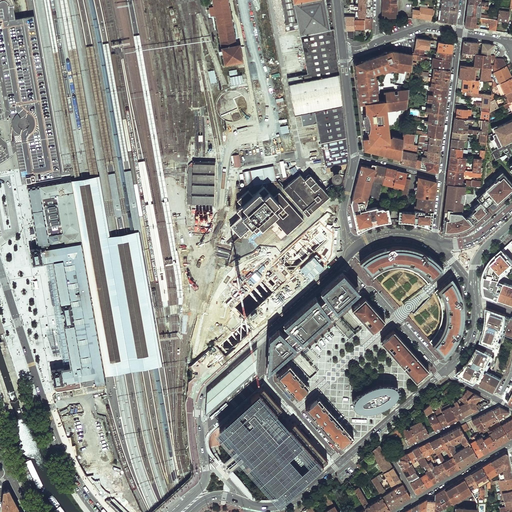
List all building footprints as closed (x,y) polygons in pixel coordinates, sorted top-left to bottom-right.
[(0,0),(0,11),(5,11),(15,9),(14,3),(15,1),(15,0),(0,0)] [(237,44),(228,0),(212,0),(214,6),(210,7),(211,14),(215,13),(226,66),(241,63),(238,44),(237,44)] [(330,0),(273,0),(279,32),(298,29),(299,29),(308,74),(289,77),(296,114),(300,113),(302,125),(316,123),(324,168),(325,168),(326,173),(330,173),(347,169),(349,161),(330,0)] [(382,0),(382,10),(383,11),(383,18),(396,18),(396,11),(397,11),(397,0),(396,0),(382,0)] [(458,0),(441,0),(440,19),(438,19),(438,21),(455,24),(456,17),(458,4),(458,0)] [(466,15),(488,19),(488,16),(480,15),(481,9),(488,9),(488,6),(485,6),(467,4),(467,10),(466,15)] [(497,20),(497,21),(508,22),(509,11),(498,10),(497,20)] [(19,148),(54,142),(34,19),(30,19),(20,21),(19,11),(18,12),(5,14),(1,14),(1,15),(0,14),(0,36),(9,88),(17,141),(19,148)] [(353,16),(345,15),(347,36),(349,38),(354,39),(354,27),(355,19),(355,16),(353,16)] [(465,26),(483,29),(484,28),(483,27),(479,26),(479,25),(475,24),(476,22),(480,22),(491,24),(491,26),(490,26),(489,30),(496,31),(497,21),(497,20),(491,19),(488,19),(466,15),(465,21),(465,26)] [(355,19),(354,27),(364,28),(364,20),(355,19)] [(415,43),(414,48),(429,50),(430,40),(416,38),(415,43)] [(475,53),(477,42),(463,41),(462,46),(462,52),(473,53),(475,53)] [(453,44),(438,42),(437,51),(438,51),(452,53),(452,49),(453,44)] [(452,53),(438,51),(437,59),(451,60),(451,57),(452,53)] [(402,54),(391,52),(385,54),(372,58),(358,63),(356,66),(360,104),(366,103),(366,109),(365,109),(365,114),(363,114),(364,118),(366,119),(367,123),(365,126),(365,129),(367,128),(368,133),(370,133),(370,137),(364,138),(365,149),(401,158),(402,152),(402,149),(402,144),(413,145),(414,134),(413,134),(404,133),(403,133),(402,140),(391,137),(391,138),(389,138),(385,109),(387,109),(407,106),(409,90),(383,93),(384,101),(377,102),(376,95),(375,88),(379,88),(377,75),(393,70),(404,71),(405,68),(411,69),(411,65),(412,63),(412,57),(413,56),(402,54)] [(491,55),(475,53),(474,65),(479,66),(482,66),(490,67),(490,64),(491,58),(491,55)] [(503,58),(496,57),(496,59),(495,65),(495,68),(494,71),(506,65),(507,65),(503,58)] [(451,60),(437,59),(433,58),(432,68),(435,68),(450,70),(450,65),(451,60)] [(464,78),(474,79),(475,68),(478,69),(479,66),(474,65),(460,64),(459,71),(459,77),(464,78)] [(511,77),(506,65),(494,71),(494,74),(498,83),(499,83),(511,77)] [(480,80),(490,81),(491,67),(490,67),(482,66),(480,80)] [(450,70),(435,68),(434,77),(449,79),(449,75),(450,70)] [(210,84),(217,83),(214,70),(208,72),(210,84)] [(432,77),(429,85),(447,88),(448,84),(449,79),(434,77),(432,77)] [(505,94),(511,90),(511,77),(499,83),(504,94),(505,94)] [(472,92),(478,93),(479,80),(474,79),(464,78),(463,91),(472,92)] [(498,83),(495,84),(501,96),(504,94),(499,83),(498,83)] [(432,95),(428,95),(427,101),(431,102),(431,108),(426,107),(426,110),(444,113),(445,107),(447,95),(447,88),(429,85),(429,88),(433,89),(432,95)] [(491,100),(492,94),(478,93),(472,92),(471,96),(484,97),(483,102),(477,102),(474,102),(473,103),(473,105),(482,106),(490,108),(491,100)] [(490,108),(482,106),(481,119),(483,120),(489,120),(490,111),(490,108)] [(456,116),(471,118),(471,116),(470,116),(467,115),(467,110),(457,108),(456,116)] [(444,113),(426,110),(425,112),(427,112),(427,113),(431,114),(430,120),(413,118),(413,121),(417,121),(422,122),(429,123),(443,126),(444,120),(444,113)] [(489,120),(483,120),(481,130),(473,129),(467,128),(468,122),(473,122),(474,118),(471,118),(456,116),(454,116),(453,123),(452,130),(467,132),(480,134),(487,135),(489,120)] [(503,143),(502,141),(510,137),(511,139),(511,138),(511,165),(509,168),(511,172),(511,117),(492,127),(494,131),(491,133),(492,136),(491,136),(496,146),(503,143)] [(442,132),(443,126),(429,123),(428,132),(428,134),(422,133),(422,132),(416,131),(416,134),(419,135),(424,136),(429,136),(441,138),(442,132)] [(487,135),(480,134),(479,139),(474,138),(467,137),(467,132),(452,130),(452,134),(452,138),(468,140),(486,142),(487,135)] [(441,138),(429,136),(428,142),(424,141),(424,136),(419,135),(418,142),(422,143),(428,144),(441,145),(441,142),(441,138)] [(451,147),(467,148),(468,140),(452,138),(451,142),(451,147)] [(402,144),(402,149),(417,152),(418,150),(418,145),(413,145),(402,144)] [(441,145),(428,144),(427,147),(424,147),(423,147),(423,150),(424,151),(440,153),(440,149),(441,145)] [(449,155),(462,156),(463,152),(467,152),(468,148),(467,148),(451,147),(450,151),(449,155)] [(52,150),(20,155),(24,179),(26,178),(36,177),(55,174),(59,173),(55,149),(52,150)] [(440,153),(424,151),(423,153),(426,154),(426,157),(422,157),(420,157),(419,160),(439,163),(439,158),(440,153)] [(416,160),(417,155),(402,152),(401,158),(400,163),(408,165),(415,167),(416,160)] [(239,155),(232,156),(234,168),(241,167),(239,155)] [(449,162),(448,168),(465,171),(466,157),(462,156),(449,155),(449,162)] [(480,159),(474,158),(473,172),(480,173),(482,159),(480,159)] [(415,167),(420,168),(421,163),(428,165),(428,170),(437,173),(439,163),(419,160),(416,160),(415,167)] [(193,167),(189,168),(188,197),(192,197),(192,205),(196,205),(203,205),(215,205),(215,163),(204,163),(197,162),(193,162),(193,167)] [(371,167),(361,164),(351,203),(357,232),(362,229),(367,227),(372,225),(377,224),(382,222),(387,221),(390,221),(387,208),(385,209),(381,207),(377,208),(377,206),(376,206),(369,208),(367,203),(366,204),(366,201),(368,194),(366,194),(367,188),(370,188),(372,180),(376,165),(372,164),(371,167)] [(382,183),(383,180),(386,168),(379,166),(376,165),(372,180),(382,183)] [(273,166),(243,172),(246,187),(276,182),(273,166)] [(386,168),(383,180),(393,183),(396,170),(393,170),(386,168)] [(481,187),(482,183),(465,181),(465,183),(462,182),(463,175),(483,177),(483,173),(480,173),(473,172),(465,171),(448,168),(447,176),(446,183),(448,183),(465,185),(481,187)] [(396,170),(393,183),(392,186),(392,188),(402,190),(405,179),(406,173),(401,172),(396,170)] [(511,189),(511,183),(502,173),(485,189),(486,191),(481,196),(487,202),(492,197),(497,203),(511,189)] [(280,239),(329,200),(311,178),(312,175),(309,178),(307,175),(305,176),(296,174),(292,176),(297,178),(272,198),(266,190),(262,189),(252,196),(248,191),(235,201),(239,206),(238,211),(235,214),(239,218),(230,225),(229,227),(239,239),(244,235),(254,248),(258,244),(254,239),(269,227),(280,239)] [(102,377),(162,366),(148,293),(138,231),(109,236),(99,175),(70,180),(76,212),(76,217),(80,240),(92,314),(92,316),(93,322),(94,324),(94,327),(102,377)] [(434,198),(436,181),(418,176),(415,196),(418,196),(434,198)] [(70,180),(70,179),(42,183),(40,184),(27,186),(30,207),(31,217),(32,222),(33,225),(36,247),(29,248),(31,262),(41,260),(45,259),(52,258),(53,266),(54,274),(54,278),(55,281),(57,292),(57,294),(60,313),(69,368),(64,368),(61,369),(59,369),(48,371),(49,374),(51,384),(51,387),(52,389),(52,390),(53,391),(54,391),(56,392),(59,391),(71,389),(80,387),(81,387),(83,387),(86,386),(89,386),(92,385),(95,385),(100,384),(103,384),(102,377),(102,376),(94,327),(94,324),(93,322),(92,316),(92,314),(88,290),(87,284),(87,281),(86,274),(85,269),(84,262),(82,253),(80,240),(76,217),(76,212),(70,180)] [(405,197),(410,180),(405,179),(402,190),(401,196),(405,197)] [(467,213),(462,212),(465,185),(448,183),(442,232),(446,233),(450,233),(454,232),(459,232),(463,230),(467,229),(470,227),(473,225),(489,211),(486,207),(481,201),(467,213)] [(433,210),(434,198),(418,196),(417,205),(415,205),(414,206),(414,208),(422,209),(433,210)] [(413,211),(398,210),(398,220),(399,220),(404,220),(408,221),(413,222),(417,223),(422,224),(427,225),(431,227),(433,210),(422,209),(414,208),(413,208),(413,211)] [(235,244),(225,242),(223,249),(232,251),(235,244)] [(395,247),(393,247),(391,248),(387,251),(385,250),(386,249),(384,249),(381,250),(379,250),(376,252),(373,253),(371,254),(369,256),(366,257),(364,259),(362,261),(360,262),(374,278),(375,277),(377,275),(379,274),(381,273),(383,272),(385,271),(388,270),(390,269),(392,269),(395,268),(397,268),(399,268),(402,268),(405,268),(407,269),(409,270),(411,270),(414,271),(416,273),(418,274),(420,275),(422,277),(424,279),(425,280),(427,282),(428,284),(444,270),(441,267),(439,265),(437,263),(436,261),(435,260),(433,259),(431,261),(424,253),(421,252),(418,251),(416,250),(413,249),(410,248),(407,248),(404,247),(401,247),(399,247),(395,247)] [(486,295),(511,304),(511,285),(505,283),(504,285),(498,283),(499,281),(503,272),(502,271),(506,268),(507,269),(510,266),(511,264),(511,259),(503,250),(498,254),(494,258),(490,263),(487,268),(485,274),(485,276),(484,283),(484,289),(486,295)] [(229,262),(231,255),(222,252),(220,259),(229,262)] [(64,368),(69,368),(68,358),(60,313),(57,294),(57,292),(55,281),(54,278),(54,274),(53,266),(52,258),(45,259),(46,268),(64,368)] [(270,336),(268,369),(298,342),(315,326),(337,307),(335,304),(333,307),(331,304),(325,309),(327,312),(298,338),(296,336),(290,341),(292,343),(274,358),(276,335),(281,331),(284,335),(290,330),(286,326),(345,275),(343,272),(273,333),(270,336)] [(290,330),(284,335),(281,331),(276,335),(274,358),(292,343),(290,341),(296,336),(298,338),(327,312),(325,309),(331,304),(333,307),(335,304),(337,307),(348,297),(343,291),(352,283),(345,275),(286,326),(290,330)] [(463,309),(462,303),(462,302),(457,297),(460,295),(459,293),(458,290),(456,286),(454,282),(453,281),(451,278),(435,292),(436,293),(437,294),(437,295),(438,295),(439,298),(440,300),(440,302),(441,305),(442,307),(442,309),(442,310),(442,311),(442,315),(442,318),(442,319),(442,321),(441,322),(440,325),(440,326),(439,330),(438,330),(438,331),(437,332),(435,335),(435,336),(433,338),(432,339),(430,341),(444,357),(447,353),(449,352),(452,347),(454,346),(455,342),(453,340),(459,335),(460,332),(461,331),(462,326),(463,322),(463,320),(463,316),(463,311),(463,309)] [(357,289),(352,283),(343,291),(348,297),(357,289)] [(385,320),(365,298),(352,309),(372,332),(385,320)] [(482,341),(489,344),(489,345),(497,348),(497,347),(499,341),(500,337),(501,333),(502,332),(509,335),(511,335),(511,317),(511,318),(506,317),(506,315),(488,308),(488,311),(487,317),(487,323),(485,329),(484,335),(482,341)] [(337,332),(344,339),(346,337),(349,340),(356,333),(347,323),(337,332)] [(429,370),(394,330),(381,342),(416,381),(429,370)] [(462,369),(457,374),(475,383),(476,382),(481,384),(480,386),(494,394),(503,379),(486,370),(486,369),(489,364),(490,361),(493,356),(493,355),(485,351),(484,351),(478,348),(477,350),(474,356),(470,361),(467,365),(462,369)] [(495,358),(507,359),(509,353),(497,350),(495,358)] [(289,364),(276,376),(297,398),(309,387),(289,364)] [(207,413),(228,395),(229,382),(206,402),(205,415),(207,413)] [(356,399),(355,402),(354,403),(356,407),(357,408),(358,409),(360,409),(362,410),(366,410),(369,410),(373,409),(377,408),(380,406),(384,405),(387,403),(390,401),(392,399),(393,398),(395,396),(396,395),(396,393),(396,392),(395,388),(394,387),(392,387),(390,386),(387,386),(383,386),(379,386),(375,387),(372,388),(368,390),(365,392),(362,394),(359,397),(356,399)] [(267,420),(281,408),(263,388),(249,400),(246,403),(243,405),(235,412),(220,426),(222,428),(223,430),(238,446),(252,433),(255,431),(262,425),(263,424),(265,423),(267,420)] [(460,398),(463,401),(466,399),(473,393),(470,392),(467,390),(460,398)] [(490,402),(488,401),(485,402),(485,401),(479,404),(478,403),(474,402),(473,400),(480,397),(473,393),(466,399),(468,402),(472,411),(489,403),(490,402)] [(306,409),(341,448),(354,437),(319,397),(306,409)] [(442,412),(443,411),(437,397),(436,398),(435,399),(437,404),(440,409),(442,412)] [(457,402),(453,399),(451,402),(453,404),(455,407),(452,409),(457,419),(460,417),(464,415),(459,407),(457,402)] [(459,407),(464,415),(468,413),(472,411),(468,402),(459,407)] [(426,414),(433,411),(429,404),(424,409),(426,414)] [(492,410),(498,420),(509,411),(506,410),(499,406),(492,410)] [(452,409),(450,407),(443,411),(442,412),(448,424),(452,421),(457,419),(452,409)] [(276,438),(294,423),(288,416),(281,408),(267,420),(265,423),(263,424),(262,425),(255,431),(252,433),(238,446),(242,451),(246,456),(251,461),(276,438)] [(442,412),(440,409),(438,410),(437,411),(439,415),(436,417),(442,427),(445,425),(448,424),(442,412)] [(485,413),(478,417),(485,428),(496,421),(498,424),(500,423),(498,420),(492,410),(485,413)] [(436,417),(435,414),(428,417),(435,430),(439,429),(442,427),(436,417)] [(472,420),(476,427),(479,425),(481,430),(485,428),(478,417),(475,419),(472,420)] [(511,419),(502,425),(509,439),(511,436),(511,419)] [(411,429),(417,440),(423,437),(429,434),(424,423),(423,424),(421,421),(410,427),(411,429)] [(276,438),(251,461),(283,497),(314,470),(315,471),(327,460),(323,456),(294,423),(276,438)] [(459,427),(462,432),(469,429),(466,423),(462,425),(459,427)] [(509,439),(502,425),(488,433),(489,435),(496,446),(502,442),(509,439)] [(462,432),(459,427),(450,431),(441,436),(447,446),(453,442),(462,437),(465,436),(462,432)] [(417,440),(411,429),(406,432),(402,434),(408,445),(412,442),(417,440)] [(483,454),(471,433),(470,431),(468,433),(473,441),(469,443),(477,458),(480,456),(483,454)] [(480,434),(481,436),(478,438),(475,433),(474,434),(473,432),(471,433),(483,454),(486,452),(493,448),(496,446),(489,435),(485,438),(482,433),(480,434)] [(435,439),(429,442),(435,451),(437,454),(439,453),(445,450),(448,448),(447,446),(441,436),(435,439)] [(465,436),(462,437),(467,445),(456,451),(454,447),(449,450),(459,468),(468,463),(477,458),(469,443),(465,436)] [(424,445),(429,454),(435,451),(429,442),(427,444),(424,445)] [(375,454),(385,471),(392,467),(389,461),(380,445),(373,451),(375,454)] [(421,446),(419,448),(423,457),(429,454),(424,445),(421,446)] [(423,457),(419,448),(415,449),(412,451),(416,458),(417,460),(420,463),(421,466),(425,464),(427,463),(423,457)] [(448,448),(445,450),(449,458),(444,461),(439,453),(437,454),(437,455),(438,457),(449,474),(454,471),(459,468),(449,450),(448,448)] [(411,463),(415,461),(414,459),(416,458),(412,451),(409,452),(407,454),(411,463)] [(491,461),(495,471),(504,468),(505,472),(498,473),(498,472),(496,473),(496,474),(499,479),(511,477),(507,454),(505,452),(498,457),(491,461)] [(399,465),(402,469),(411,463),(407,454),(398,458),(397,461),(399,465)] [(435,458),(435,459),(438,464),(434,467),(430,461),(427,463),(438,480),(443,477),(449,474),(438,457),(435,458)] [(481,466),(488,478),(496,474),(496,473),(495,471),(491,461),(486,464),(481,466)] [(404,472),(406,476),(415,471),(413,467),(411,463),(402,469),(404,472)] [(427,463),(425,464),(428,470),(425,472),(427,475),(432,484),(435,482),(438,480),(427,463)] [(478,499),(477,504),(479,504),(480,500),(483,500),(483,490),(480,485),(486,482),(486,487),(487,487),(486,490),(489,490),(489,484),(489,481),(489,480),(488,478),(481,466),(476,470),(470,473),(477,485),(478,487),(478,490),(478,494),(478,499)] [(380,495),(382,497),(389,510),(399,504),(410,497),(397,475),(392,467),(385,471),(384,472),(391,485),(397,482),(399,486),(385,495),(383,492),(385,491),(384,489),(379,481),(383,479),(379,474),(371,479),(378,492),(380,495)] [(119,471),(117,471),(87,477),(106,502),(116,511),(136,511),(132,507),(123,497),(123,493),(125,489),(122,474),(119,471)] [(406,476),(409,481),(411,480),(410,479),(418,474),(415,471),(406,476)] [(463,477),(470,489),(477,485),(470,473),(466,475),(463,477)] [(427,475),(420,478),(427,487),(429,486),(432,484),(427,475)] [(420,477),(410,483),(416,493),(421,490),(427,487),(420,478),(420,477)] [(453,483),(444,488),(452,502),(471,491),(470,489),(463,477),(453,483)] [(489,481),(489,484),(498,483),(500,492),(502,492),(511,489),(511,478),(511,477),(499,479),(491,481),(489,481)] [(384,511),(389,510),(382,497),(367,505),(366,503),(368,503),(358,487),(357,487),(355,484),(352,486),(365,508),(367,511),(384,511)] [(439,491),(435,494),(435,500),(434,511),(439,511),(440,511),(453,504),(452,502),(444,488),(439,491)] [(4,490),(2,510),(8,510),(19,508),(15,501),(8,489),(4,490)] [(511,489),(502,492),(504,501),(511,498),(511,489)] [(334,506),(324,511),(339,511),(328,491),(324,495),(329,505),(332,503),(334,506)] [(511,498),(504,501),(505,506),(500,507),(501,511),(511,509),(511,498)] [(419,503),(419,511),(427,511),(427,499),(423,501),(419,503)] [(314,506),(316,511),(324,511),(319,502),(314,506)] [(411,511),(419,511),(419,503),(415,505),(411,508),(411,511)]
